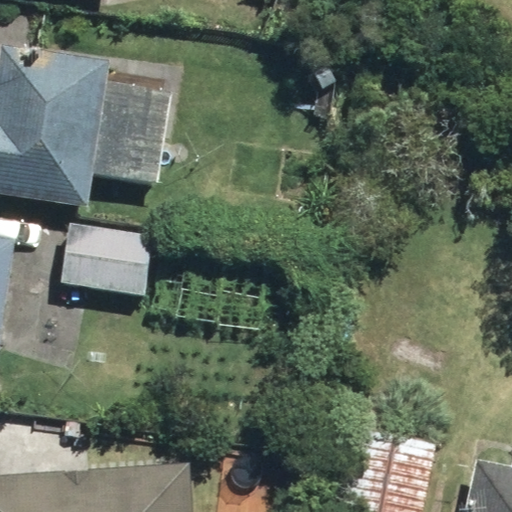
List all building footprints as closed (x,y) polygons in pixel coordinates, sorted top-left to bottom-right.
[(0,206),(83,219),(88,183),(153,193),(167,102),(98,92),(102,70),(0,54),(0,206)] [(158,239),(58,229),(51,302),(150,312),(158,239)] [(0,338),(11,247),(0,245),(0,338)] [(423,511),(434,436),(347,423),(333,511),(423,511)] [(0,480),(0,511),(197,511),(196,472),(0,480)] [(511,511),(511,478),(473,473),(467,511),(511,511)]
